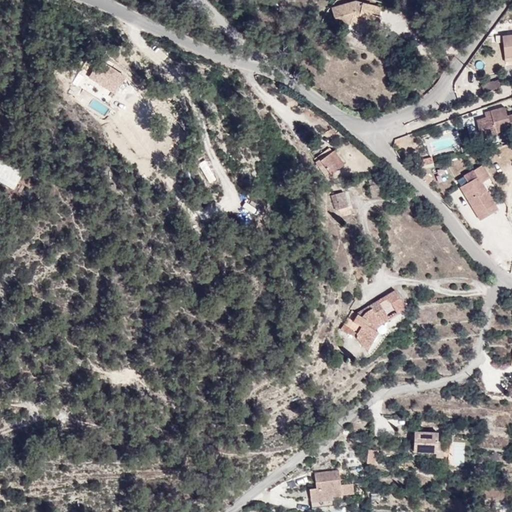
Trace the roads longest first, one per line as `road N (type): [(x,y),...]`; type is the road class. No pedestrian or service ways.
road 1 (unclassified): [(230,511),(377,394),(464,375),(476,362),(491,302),(510,282)]
road 2 (unclassified): [(374,126),(383,151),(510,282)]
road 3 (unclassified): [(92,0),(218,56),(269,69)]
road 4 (unclassified): [(385,123),(432,102),(505,0)]
road 5 (residential): [(385,123),(415,123),(511,89)]
road 6 (unclassified): [(269,69),(339,115),(374,126)]
